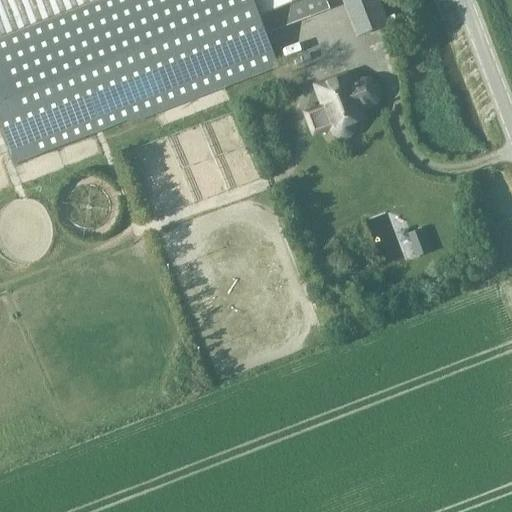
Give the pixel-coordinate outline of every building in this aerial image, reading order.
[(253,0),(124,0),(0,48),(0,128),(18,176),(282,74),(267,35),(260,17),(253,0)] [(0,0),(0,48),(124,0),(0,0)] [(253,0),(260,17),(267,35),(329,11),(324,0),(253,0)] [(341,0),(356,39),(385,28),(373,0),(341,0)] [(315,91),(332,134),(335,138),(339,140),(344,139),(347,136),(349,132),(349,127),(361,123),(357,112),(368,108),(372,105),(375,102),(376,97),(375,93),(372,89),(369,86),(364,85),(360,86),(348,90),(344,80),(315,91)]
